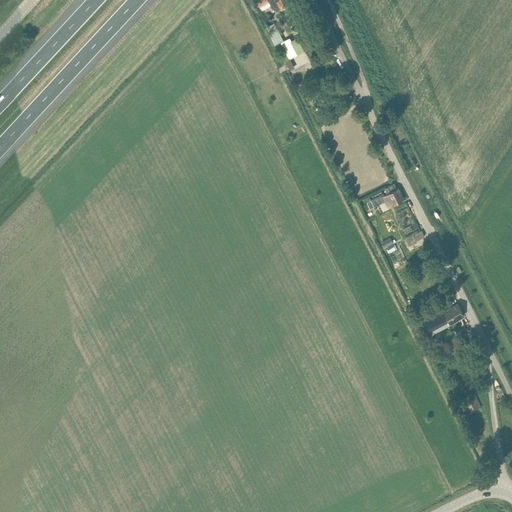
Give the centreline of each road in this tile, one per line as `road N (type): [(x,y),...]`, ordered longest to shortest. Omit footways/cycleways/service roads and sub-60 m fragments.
road 1 (unclassified): [(491,346),(319,0)]
road 2 (motorway): [(0,150),(139,0)]
road 3 (unclassified): [(499,493),(491,346)]
road 4 (motorway): [(97,0),(0,104)]
